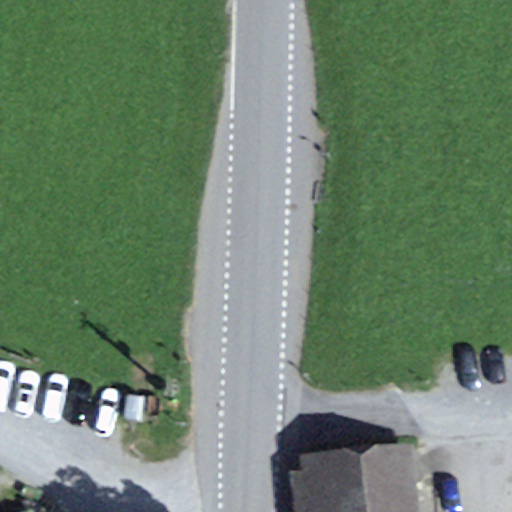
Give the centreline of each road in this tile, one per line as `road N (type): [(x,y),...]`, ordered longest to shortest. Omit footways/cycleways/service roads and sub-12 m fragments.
road 1 (tertiary): [(263,0),(249,511)]
road 2 (track): [(252,426),(511,411)]
road 3 (track): [(0,422),(124,479),(237,511)]
